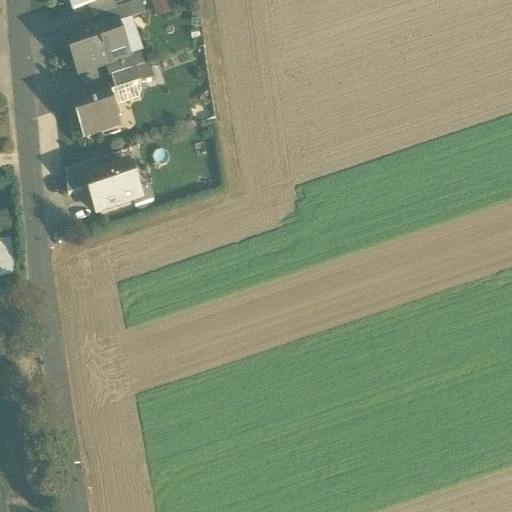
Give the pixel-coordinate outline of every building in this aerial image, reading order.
[(67,0),(73,14),(113,0),(67,0)] [(167,0),(151,0),(150,1),(156,20),(173,14),(167,0)] [(200,15),(198,0),(175,0),(177,3),(185,0),(189,0),(192,17),(200,15)] [(142,3),(129,8),(133,21),(147,16),(142,3)] [(100,18),(104,29),(116,25),(117,26),(133,21),(129,8),(100,18)] [(128,60),(141,55),(145,54),(133,21),(117,26),(128,60)] [(68,41),(80,76),(105,68),(128,60),(117,26),(116,25),(104,29),(68,41)] [(145,67),(141,55),(128,60),(132,71),(136,70),(145,67)] [(109,79),(112,78),(132,71),(128,60),(105,68),(109,79)] [(136,70),(132,71),(112,78),(116,92),(116,93),(138,85),(141,84),(137,72),(136,70)] [(137,72),(141,84),(153,80),(150,71),(143,73),(142,71),(137,72)] [(116,93),(116,92),(108,94),(113,110),(139,102),(142,93),(138,85),(116,93)] [(74,105),(85,140),(119,128),(113,110),(108,94),(74,105)] [(65,173),(68,197),(89,190),(85,181),(102,175),(97,162),(65,173)] [(89,190),(98,217),(134,204),(131,195),(138,192),(129,166),(102,175),(85,181),(89,190)] [(150,188),(138,192),(141,202),(134,204),(136,209),(154,203),(150,188)] [(131,195),(134,204),(141,202),(138,192),(131,195)] [(0,242),(0,280),(17,277),(10,241),(0,242)]
